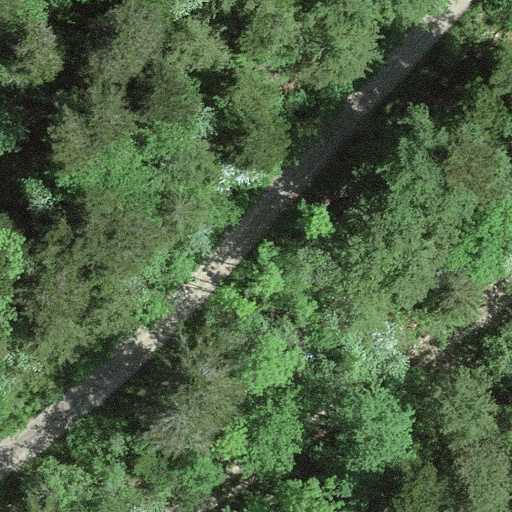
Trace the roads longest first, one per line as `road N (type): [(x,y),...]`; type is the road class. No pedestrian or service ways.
road 1 (track): [(464,0),(205,271),(0,464)]
road 2 (track): [(224,511),(511,331)]
